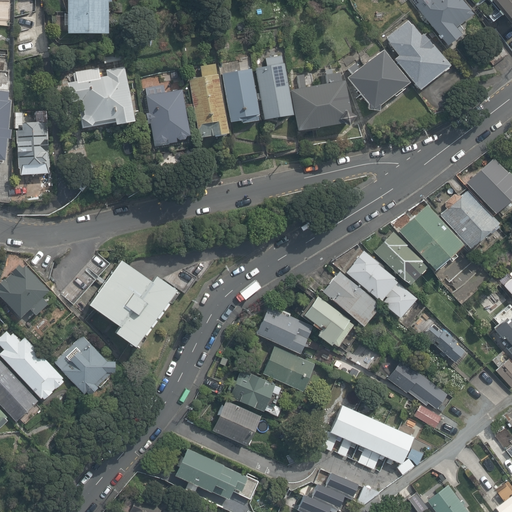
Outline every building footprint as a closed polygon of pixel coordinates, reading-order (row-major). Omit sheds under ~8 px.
[(107,0),(61,0),(60,32),(102,34),(104,2),(107,2),(107,0)] [(469,15),(457,0),(407,0),(444,46),(459,35),(462,29),(458,25),(469,15)] [(511,0),(488,0),(511,29),(511,0)] [(423,35),(409,19),(387,39),(402,55),(397,59),(421,90),(452,66),(425,34),(423,35)] [(407,82),(382,49),(358,67),(355,63),(348,69),(351,72),(346,78),(365,102),(364,109),(376,110),(377,105),(407,82)] [(291,116),(282,55),(268,58),(269,66),(255,69),(262,121),(291,116)] [(142,120),(127,62),(109,65),(111,75),(105,76),(102,67),(77,71),(78,80),(70,82),(72,101),(87,100),(88,109),(81,109),(85,128),(123,120),(125,124),(142,120)] [(217,74),(215,64),(201,66),(203,76),(188,79),(196,138),(226,133),(218,77),(217,74)] [(251,69),(222,73),(229,123),(258,121),(251,69)] [(171,78),(171,70),(144,77),(160,141),(168,142),(182,139),(183,136),(188,135),(180,81),(171,78)] [(300,89),(291,91),(296,132),(339,123),(344,126),(352,115),(347,112),(342,80),(339,71),(322,75),(323,84),(307,86),(305,73),(298,75),(300,89)] [(13,89),(0,88),(0,159),(14,161),(13,89)] [(47,122),(46,109),(38,109),(38,121),(26,122),(20,125),(26,174),(55,174),(51,121),(47,122)] [(511,198),(511,176),(495,158),(466,184),(494,214),(511,198)] [(495,222),(465,189),(437,215),(467,248),(495,222)] [(460,244),(425,204),(396,229),(431,269),(460,244)] [(406,283),(425,265),(391,231),(373,251),(406,283)] [(415,296),(362,249),(345,270),(398,317),(415,296)] [(146,278),(117,257),(84,300),(112,322),(107,327),(133,346),(176,291),(151,273),(146,278)] [(21,265),(0,283),(0,294),(22,316),(31,308),(36,313),(49,302),(43,296),(50,289),(27,265),(23,268),(21,265)] [(376,302),(340,271),(322,291),(363,325),(375,309),(372,307),(376,302)] [(511,276),(502,285),(511,296),(511,276)] [(354,322),(316,295),(302,315),(321,328),(317,333),(336,347),(354,322)] [(313,327),(274,305),(259,334),(300,354),(313,327)] [(508,316),(494,328),(504,339),(506,337),(511,344),(508,348),(511,352),(511,318),(510,319),(508,316)] [(454,343),(433,324),(422,336),(452,363),(461,352),(453,344),(454,343)] [(7,331),(0,337),(0,343),(5,349),(0,354),(44,398),(65,380),(24,337),(21,341),(14,333),(11,335),(7,331)] [(83,335),(55,361),(85,394),(87,392),(92,394),(99,387),(97,384),(108,371),(115,371),(116,360),(107,360),(83,335)] [(317,365),(276,348),(264,376),(305,393),(317,365)] [(0,401),(17,419),(37,400),(0,360),(0,401)] [(511,363),(508,360),(496,372),(511,387),(511,386),(511,363)] [(447,395),(400,363),(388,380),(406,392),(410,389),(438,407),(447,395)] [(284,388),(244,371),(231,398),(281,418),(284,409),(278,407),(284,388)] [(259,413),(223,397),(210,427),(246,443),(259,413)] [(410,434),(340,402),(328,429),(399,461),(410,434)] [(440,418),(419,407),(413,417),(435,429),(440,418)] [(256,478),(186,446),(174,473),(230,499),(234,490),(247,496),(256,478)] [(355,484),(328,473),(323,487),(342,494),(350,497),(355,484)] [(323,487),(314,483),(309,497),(329,505),(336,508),(342,494),(323,487)] [(466,511),(446,484),(425,501),(433,511),(466,511)] [(158,511),(162,504),(135,492),(126,511),(158,511)] [(511,511),(511,493),(494,506),(498,511),(496,511),(511,511)] [(309,497),(301,494),(296,507),(306,511),(326,511),(329,505),(309,497)]
